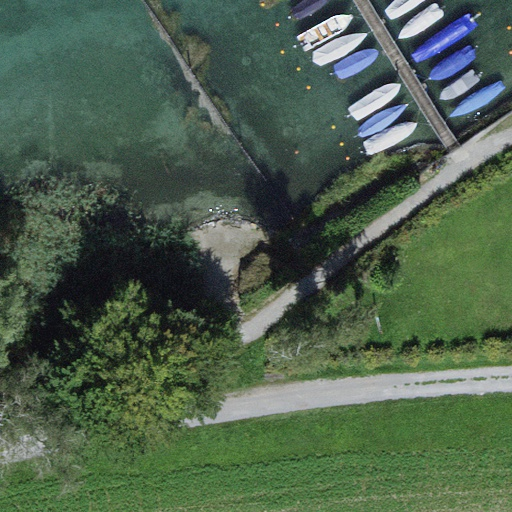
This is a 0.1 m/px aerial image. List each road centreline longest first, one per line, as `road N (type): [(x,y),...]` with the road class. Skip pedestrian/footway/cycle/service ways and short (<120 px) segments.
road 1 (track): [(511,139),(386,227),(144,424)]
road 2 (track): [(511,382),(144,424)]
road 3 (track): [(144,424),(0,452)]
